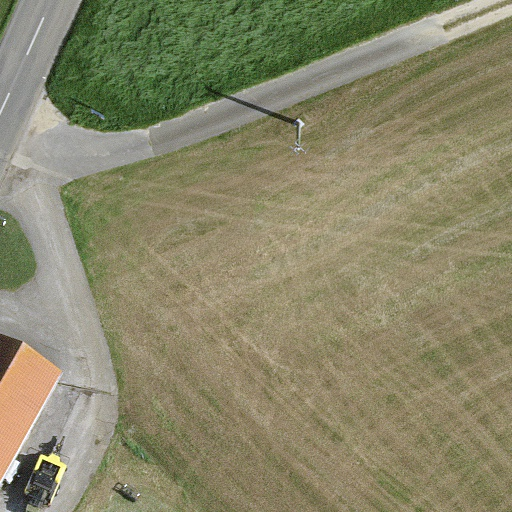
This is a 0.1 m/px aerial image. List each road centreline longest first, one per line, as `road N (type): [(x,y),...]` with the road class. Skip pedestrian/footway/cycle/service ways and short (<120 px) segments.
road 1 (track): [(0,180),(143,155),(489,0)]
road 2 (secondary): [(0,117),(52,0)]
